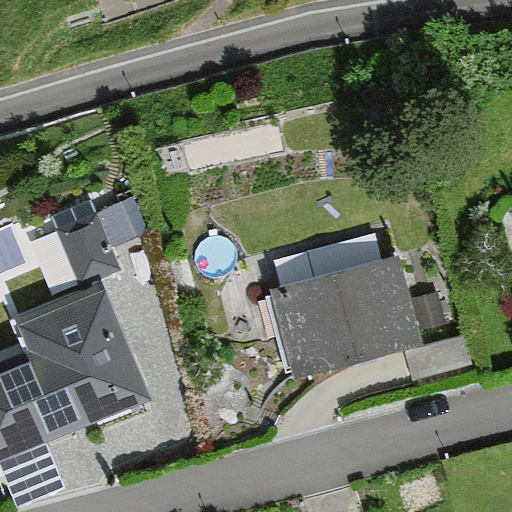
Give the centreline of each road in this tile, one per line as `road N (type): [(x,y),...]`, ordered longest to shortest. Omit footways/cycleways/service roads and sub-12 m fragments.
road 1 (residential): [(511,0),(268,44),(0,124)]
road 2 (residential): [(127,511),(511,417)]
